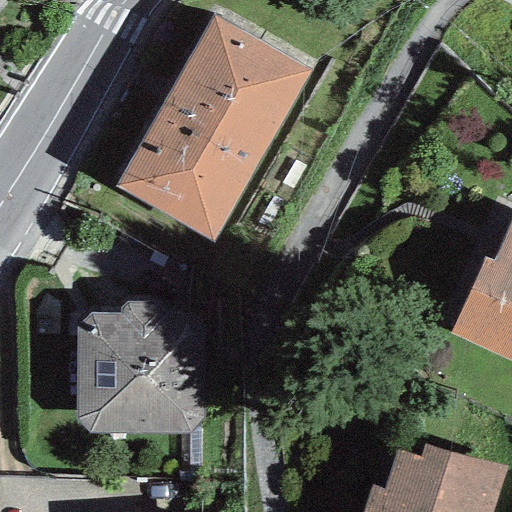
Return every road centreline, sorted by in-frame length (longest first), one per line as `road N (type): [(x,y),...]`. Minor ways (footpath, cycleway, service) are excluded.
road 1 (residential): [(427,0),(267,256),(256,447),(270,511)]
road 2 (tertiary): [(117,0),(0,176)]
